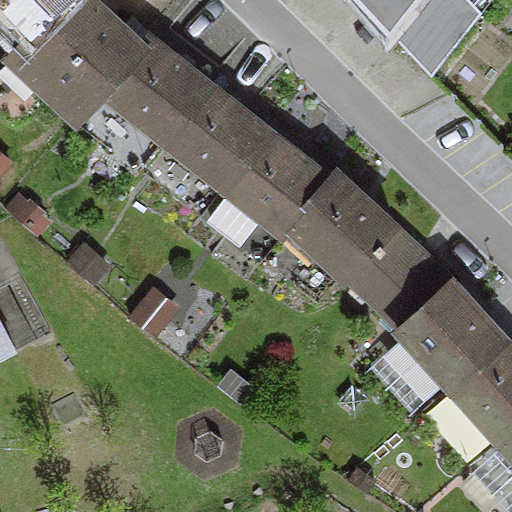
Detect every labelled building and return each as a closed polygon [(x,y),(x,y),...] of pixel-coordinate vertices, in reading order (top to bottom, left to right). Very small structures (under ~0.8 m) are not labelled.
[(0,0),(0,2),(26,30),(27,30),(57,0),(0,0)] [(90,0),(57,0),(27,30),(26,30),(1,54),(5,58),(13,49),(42,76),(34,85),(72,121),(98,93),(96,90),(140,42),(138,40),(120,23),(118,25),(90,0)] [(468,23),(446,0),(354,0),(426,76),(468,23)] [(143,35),(138,40),(140,42),(96,90),(98,93),(157,139),(155,141),(157,143),(204,83),(143,35)] [(216,189),(263,130),(204,83),(157,143),(159,145),(161,142),(216,185),(214,187),(216,189)] [(324,178),(322,176),(263,130),(216,189),(218,191),(220,188),(225,192),(206,215),(207,223),(235,244),(256,217),(279,235),(285,227),(283,226),(324,178)] [(329,169),(322,176),(324,178),(283,226),(285,227),(340,278),(341,277),(388,226),(389,225),(329,169)] [(444,279),(388,226),(341,277),(392,326),(444,279)] [(0,338),(6,350),(8,348),(11,353),(31,342),(2,286),(18,278),(0,243),(0,338)] [(441,387),(497,336),(445,278),(444,279),(392,326),(391,327),(442,383),(440,386),(441,387)] [(491,443),(511,423),(511,351),(497,336),(441,387),(443,389),(445,387),(492,439),(490,441),(491,443)] [(511,423),(491,443),(493,445),(496,442),(511,460),(511,423)]
